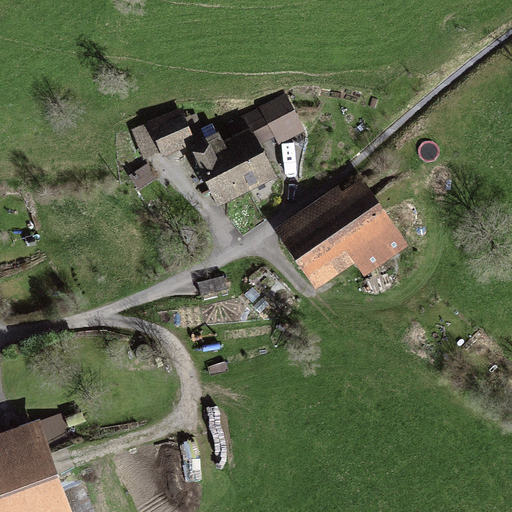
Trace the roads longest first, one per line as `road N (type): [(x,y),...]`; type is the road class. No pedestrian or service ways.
road 1 (track): [(76,318),(135,322),(167,335),(184,360),(186,413),(175,426),(64,463)]
road 2 (track): [(377,140),(511,34)]
